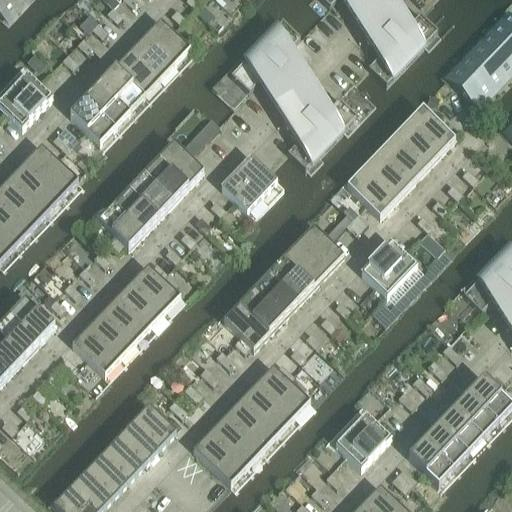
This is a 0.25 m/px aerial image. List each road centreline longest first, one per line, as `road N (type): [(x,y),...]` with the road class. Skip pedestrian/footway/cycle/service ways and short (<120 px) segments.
road 1 (residential): [(382,0),(0,406)]
road 2 (residential): [(471,145),(118,511)]
road 3 (residential): [(168,0),(0,175)]
road 4 (residential): [(511,336),(346,511)]
